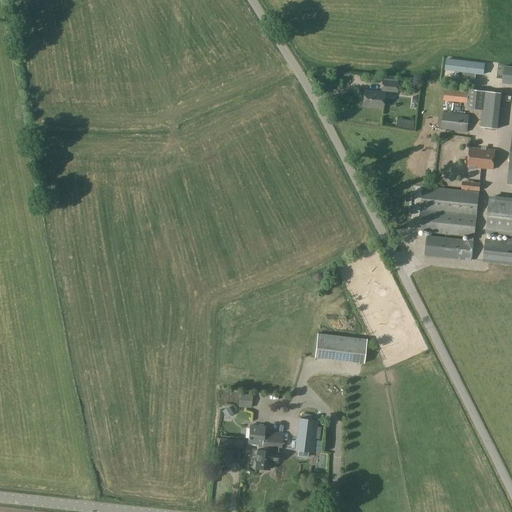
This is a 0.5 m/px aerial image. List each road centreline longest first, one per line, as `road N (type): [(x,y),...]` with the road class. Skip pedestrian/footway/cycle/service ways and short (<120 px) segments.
road 1 (unclassified): [(251,0),(281,43),(511,494)]
road 2 (tertiary): [(0,498),(123,511)]
